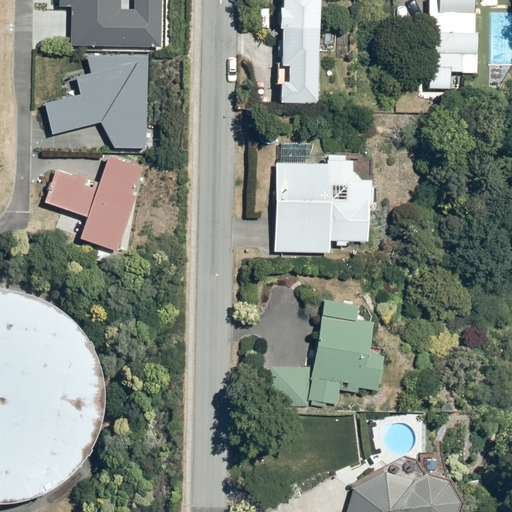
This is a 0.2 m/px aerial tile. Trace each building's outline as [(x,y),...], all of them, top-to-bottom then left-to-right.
[(120,0),(58,0),(59,8),(72,8),(70,48),(162,48),(162,0),(133,0),(133,10),(120,9),(120,0)] [(315,105),(314,0),(277,0),(278,104),(315,105)] [(473,74),(470,0),(434,0),(435,1),(428,0),(426,0),(427,90),(450,91),(450,73),(473,74)] [(149,58),(87,57),(91,76),(77,80),(80,97),(45,105),(53,136),(102,123),(115,147),(146,147),(149,58)] [(143,168),(110,158),(100,183),(58,171),(46,203),(88,219),(80,241),(116,251),(143,168)] [(324,165),(274,164),(272,253),(328,253),(328,241),(365,241),(365,183),(357,182),(350,173),(350,161),(324,161),(324,165)] [(38,496),(61,482),(74,472),(87,454),(96,435),(102,410),(102,384),(96,359),(84,337),(68,320),(50,305),(27,295),(14,292),(1,290),(0,290),(0,504),(10,504),(27,500),(38,496)] [(310,368),(269,368),(269,405),(309,408),(309,402),(334,406),(338,391),(355,394),(356,389),(374,392),(381,355),(365,352),(369,322),(353,320),(356,309),(321,301),(310,368)] [(451,511),(454,504),(443,485),(422,479),(411,483),(382,473),(349,489),(343,511),(451,511)]
